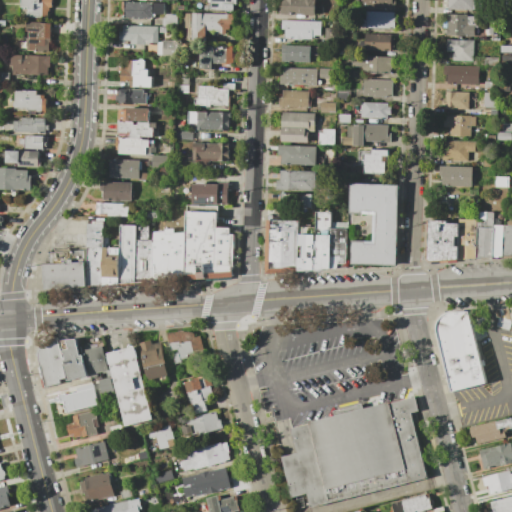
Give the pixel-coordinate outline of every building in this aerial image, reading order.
[(50,11),(48,11),(48,18),(26,18),(27,12),(28,12),(29,7),(21,7),(21,0),(51,0),(51,7),(50,7),(50,11)] [(236,0),(236,4),(234,4),(234,11),(210,10),(210,0),(236,0)] [(315,0),(315,15),(283,14),(283,0),(315,0)] [(366,10),(366,0),(392,0),(392,1),(395,1),(395,11),(366,10)] [(477,9),(473,9),(472,10),(447,9),(447,0),(473,0),(473,2),(477,2),(477,9)] [(164,14),(152,14),(151,19),(125,18),(125,9),(121,9),(121,1),(164,3),(164,14)] [(366,20),(366,11),(395,12),(394,29),(361,28),(361,20),(366,20)] [(229,30),(226,30),(226,33),(219,33),(219,31),(205,31),(205,39),(192,39),(193,13),(233,14),(233,26),(229,25),(229,30)] [(162,26),(163,15),(177,15),(177,26),(162,26)] [(477,28),(474,28),(474,36),(446,35),(447,15),(467,15),(467,17),(478,18),(477,28)] [(311,39),(285,39),(285,29),(282,29),(282,21),(321,22),(321,35),(311,35),(311,39)] [(49,45),(49,52),(29,51),(29,31),(26,31),(26,23),(51,24),(50,45),(49,45)] [(352,33),(341,33),(342,23),(352,23),(352,33)] [(166,27),(166,33),(158,33),(158,42),(157,42),(157,44),(150,43),(150,41),(143,41),(143,45),(131,45),(131,41),(119,40),(119,31),(123,31),(123,25),(166,27)] [(325,29),(338,29),(337,41),(325,41),(325,29)] [(391,47),(391,51),(365,50),(365,34),(391,35),(391,39),(394,39),(394,47),(391,47)] [(162,55),(157,55),(157,42),(163,42),(163,40),(176,41),(176,57),(162,57),(162,55)] [(452,61),(453,51),(446,51),(446,40),(474,41),(473,62),(452,61)] [(281,45),(310,46),(309,63),(281,62),(281,45)] [(214,63),(214,70),(199,69),(199,54),(203,54),(204,46),(214,47),(214,48),(221,48),(221,47),(232,47),(232,59),(234,59),(233,64),(214,63)] [(13,66),(11,66),(12,55),(50,56),(50,67),(48,67),(48,75),(13,74),(13,66)] [(365,57),(365,56),(394,57),(394,66),(390,66),(390,73),(365,73),(365,66),(352,66),(352,57),(365,57)] [(483,58),(496,58),(496,66),(483,66),(483,58)] [(143,59),(144,61),(144,70),(147,70),(147,77),(151,77),(150,88),(130,88),(130,82),(121,82),(121,67),(127,67),(127,61),(138,61),(139,59),(143,59)] [(447,84),(447,75),(443,75),(443,66),(478,67),(478,85),(447,84)] [(279,75),(283,75),(284,68),(317,68),(316,85),(279,84),(279,75)] [(319,78),(319,68),(331,69),(330,78),(319,78)] [(0,73),(9,73),(9,84),(0,84),(0,73)] [(188,77),(188,93),(176,92),(176,77),(188,77)] [(363,79),(393,80),(393,97),(363,96),(363,79)] [(508,91),(501,91),(501,80),(509,80),(508,91)] [(484,82),(495,82),(495,90),(484,89),(484,82)] [(217,88),(217,89),(223,89),(223,83),(234,83),(234,90),(228,90),(228,106),(213,106),(213,105),(210,105),(210,106),(194,106),(194,99),(198,99),(198,86),(213,87),(213,88),(217,88)] [(119,101),(116,101),(116,95),(120,95),(120,89),(142,89),(142,93),(146,93),(146,104),(137,103),(137,105),(119,104),(119,101)] [(36,109),(36,114),(25,114),(25,109),(21,109),(21,107),(16,107),(16,90),(37,91),(37,95),(44,96),(44,99),(47,99),(46,109),(36,109)] [(349,90),(349,100),(337,100),(337,90),(349,90)] [(310,99),(310,105),(308,105),(308,108),(279,107),(279,97),(282,97),(282,91),(308,91),(308,99),(310,99)] [(474,107),(469,107),(469,109),(445,108),(445,105),(442,105),(442,101),(445,101),(445,91),(469,92),(469,93),(475,93),(474,107)] [(320,102),(335,103),(335,113),(320,112),(320,102)] [(388,103),(388,108),(390,108),(390,114),(387,114),(387,118),(360,117),(361,103),(388,103)] [(126,122),(126,118),(119,118),(119,110),(126,111),(126,107),(148,108),(148,123),(137,123),(133,122),(126,122)] [(228,118),(228,130),(197,129),(197,112),(230,113),(230,118),(228,118)] [(307,144),(281,143),(282,112),(314,113),(314,132),(308,131),(307,144)] [(350,114),(350,123),(338,122),(338,114),(350,114)] [(471,116),(471,117),(475,117),(475,126),(470,126),(470,137),(450,137),(451,127),(443,127),(444,115),(471,116)] [(45,132),(19,132),(19,123),(22,123),(22,118),(45,118),(45,125),(48,125),(48,130),(45,130),(45,132)] [(130,138),(140,139),(140,136),(153,137),(153,128),(156,128),(156,123),(148,123),(137,123),(137,125),(133,125),(133,122),(126,122),(118,122),(118,131),(130,132),(130,138)] [(511,132),(502,132),(502,124),(511,124),(511,132)] [(353,145),(342,144),(342,137),(347,138),(347,126),(353,126),(353,125),(363,125),(388,125),(387,133),(391,133),(391,142),(364,141),(363,146),(353,146),(353,145)] [(323,133),(323,129),(334,129),(334,146),(318,145),(318,133),(323,133)] [(192,142),(175,141),(175,131),(193,132),(192,142)] [(511,133),(511,141),(497,140),(497,133),(511,133)] [(25,136),(46,136),(46,145),(43,145),(43,149),(25,149),(25,145),(19,144),(19,139),(25,139),(25,136)] [(153,147),(155,147),(155,153),(153,153),(153,154),(116,153),(116,138),(130,138),(140,139),(142,139),(142,140),(153,140),(153,147)] [(442,159),(440,159),(440,152),(442,152),(443,140),(476,142),(475,152),(468,152),(468,162),(442,161),(442,159)] [(193,160),(193,147),(204,147),(205,144),(219,144),(219,143),(228,143),(228,149),(230,149),(229,158),(228,158),(228,161),(193,160)] [(281,164),(281,156),(278,156),(278,146),(316,147),(315,165),(281,164)] [(386,157),(385,175),(364,174),(364,165),(359,165),(359,151),(367,152),(367,154),(371,154),(371,150),(389,150),(388,157),(386,157)] [(17,163),(6,163),(6,151),(39,151),(38,158),(40,158),(40,165),(38,165),(38,167),(17,166),(17,163)] [(152,155),(169,156),(168,169),(151,168),(152,155)] [(139,160),(139,162),(141,162),(141,169),(139,169),(139,173),(147,173),(147,179),(109,178),(110,160),(139,160)] [(470,186),(441,185),(441,175),(438,175),(439,166),(471,167),(470,186)] [(0,168),(16,169),(16,171),(27,171),(27,176),(30,176),(30,190),(0,189),(0,168)] [(315,192),(276,191),(277,180),(281,180),(281,171),(315,172),(315,192)] [(185,182),(172,181),(172,173),(186,173),(185,182)] [(495,177),(509,177),(509,188),(494,187),(495,177)] [(131,192),(134,192),(134,197),(131,197),(131,200),(121,200),(121,202),(112,202),(112,200),(102,199),(103,190),(99,190),(100,182),(131,183),(131,192)] [(219,182),(228,183),(227,205),(193,204),(194,184),(219,185),(219,182)] [(351,184),(397,186),(395,263),(350,265),(351,241),(366,241),(366,244),(376,244),(377,211),(365,211),(365,213),(350,213),(351,184)] [(280,207),(281,193),(312,194),(312,201),(315,201),(315,208),(280,207)] [(129,207),(128,216),(108,216),(108,213),(96,213),(96,203),(125,204),(124,207),(129,207)] [(232,275),(186,279),(186,232),(187,211),(219,212),(217,228),(231,228),(230,235),(234,235),(232,275)] [(330,269),(297,272),(298,226),(315,226),(316,212),(332,213),(331,228),(330,269)] [(492,256),(475,257),(476,221),(478,221),(479,212),(493,212),(492,219),(492,256)] [(504,256),(492,256),(492,219),(498,218),(498,222),(501,222),(501,225),(504,225),(504,256)] [(104,285),(88,286),(88,250),(88,219),(104,219),(103,249),(104,285)] [(475,257),(458,258),(459,224),(459,219),(476,219),(476,221),(475,257)] [(266,220),(298,221),(298,226),(297,272),(265,273),(266,220)] [(458,258),(430,261),(427,259),(429,220),(447,221),(447,224),(459,224),(458,258)] [(135,282),(121,283),(121,249),(121,223),(151,225),(150,241),(137,241),(135,282)] [(331,228),(348,229),(347,268),(330,269),(331,228)] [(186,279),(154,281),(155,241),(155,232),(165,231),(165,229),(174,229),(174,232),(186,232),(186,279)] [(154,281),(135,282),(137,241),(150,241),(155,241),(154,281)] [(121,283),(104,285),(103,249),(121,249),(121,283)] [(88,286),(45,289),(44,264),(49,264),(48,252),(88,250),(88,286)] [(450,393),(434,332),(435,321),(441,314),(448,312),(468,310),(488,383),(450,393)] [(167,333),(176,364),(182,363),(182,360),(188,358),(187,354),(203,350),(200,336),(195,337),(194,334),(192,332),(188,332),(187,331),(167,333)] [(60,341),(78,339),(82,354),(84,353),(90,376),(69,381),(68,378),(60,341)] [(139,344),(150,380),(170,374),(161,342),(152,345),(151,340),(139,344)] [(68,378),(61,380),(62,383),(45,387),(38,358),(39,349),(42,343),(60,341),(68,378)] [(90,379),(103,375),(102,373),(110,371),(103,346),(83,350),(84,353),(90,376),(90,379)] [(126,426),(114,377),(109,354),(136,347),(154,420),(126,426)] [(185,384),(207,377),(214,399),(205,401),(208,411),(194,415),(185,384)] [(95,388),(99,403),(67,412),(64,403),(62,403),(60,395),(66,393),(67,395),(95,388)] [(415,396),(418,410),(414,412),(417,422),(413,423),(428,477),(308,508),(304,495),(291,499),(280,458),(297,453),(291,429),(415,396)] [(93,419),(96,428),(97,427),(99,434),(89,437),(89,436),(84,437),(84,435),(76,437),(75,433),(70,435),(68,426),(76,424),(74,416),(96,410),(98,418),(93,419)] [(216,412),(218,420),(221,420),(223,428),(200,434),(196,417),(216,412)] [(477,444),(475,436),(471,437),(469,428),(496,421),(496,422),(511,418),(511,427),(505,429),(506,437),(477,444)] [(192,425),(194,434),(183,437),(181,428),(192,425)] [(156,449),(174,446),(171,427),(153,430),(156,449)] [(161,440),(164,450),(151,453),(148,443),(161,440)] [(75,458),(79,457),(76,448),(105,441),(110,459),(78,468),(75,458)] [(180,463),(182,462),(182,461),(191,459),(189,450),(221,442),(221,444),(226,443),(230,459),(225,460),(225,462),(185,472),(184,469),(181,469),(180,463)] [(479,451),(511,443),(511,446),(511,461),(511,462),(511,464),(502,466),(502,465),(484,469),(479,451)] [(226,467),(231,486),(221,489),(221,490),(195,496),(195,495),(186,497),(182,478),(226,467)] [(172,470),(174,478),(157,483),(155,474),(172,470)] [(510,474),(511,473),(511,489),(490,494),(488,486),(484,487),(482,478),(509,471),(510,474)] [(85,478),(108,472),(115,495),(92,501),(89,491),(83,493),(80,483),(86,481),(85,478)] [(0,486),(7,485),(10,496),(8,496),(10,505),(0,508),(1,509),(0,509),(0,486)] [(120,492),(131,489),(133,496),(122,499),(120,492)] [(388,511),(388,508),(392,507),(391,503),(428,494),(429,499),(431,500),(432,501),(433,502),(433,503),(433,505),(432,506),(431,507),(432,509),(419,511),(388,511)] [(221,500),(236,497),(239,511),(235,511),(209,511),(206,499),(220,496),(221,500)] [(492,509),(490,502),(511,496),(511,511),(495,511),(495,508),(492,509)] [(130,500),(133,511),(90,511),(130,500)]
